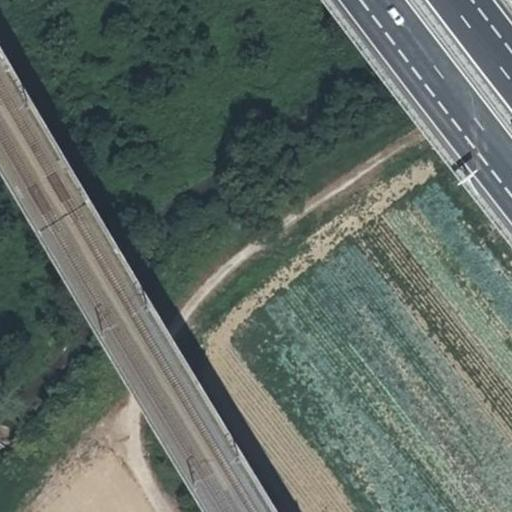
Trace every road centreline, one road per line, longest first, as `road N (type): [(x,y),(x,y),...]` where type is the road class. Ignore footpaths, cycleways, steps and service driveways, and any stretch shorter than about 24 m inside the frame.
road 1 (track): [(511,96),(330,207),(203,302),(82,446),(10,511)]
road 2 (motorway): [(369,0),(511,185)]
